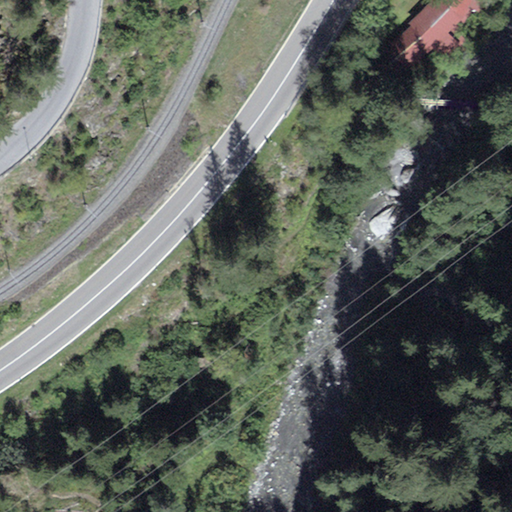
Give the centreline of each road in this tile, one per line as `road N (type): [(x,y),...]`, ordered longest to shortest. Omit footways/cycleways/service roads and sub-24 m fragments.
road 1 (secondary): [(0,370),(91,298),(166,222),(254,113),(326,0)]
road 2 (tertiary): [(0,155),(62,80),(76,0)]
